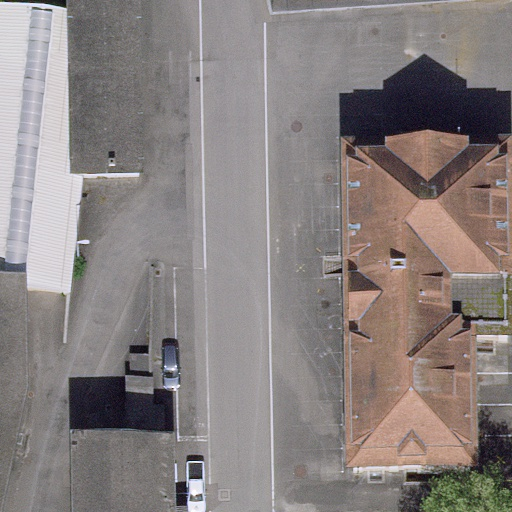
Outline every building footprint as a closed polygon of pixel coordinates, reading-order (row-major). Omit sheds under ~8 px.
[(0,14),(0,294),(18,293),(66,298),(77,181),(135,180),(131,0),(68,0),(69,21),(0,14)] [(503,335),(503,333),(500,161),(413,162),(412,145),(393,145),(393,162),(345,163),(349,477),(466,475),(464,347),(503,347),(503,335)] [(18,293),(0,294),(0,399),(1,400),(20,402),(18,293)] [(123,446),(161,445),(161,410),(150,410),(149,359),(145,359),(126,359),(127,383),(122,383),(123,446)] [(0,494),(20,402),(1,400),(0,399),(0,494)] [(162,511),(161,458),(75,459),(75,511),(162,511)]
